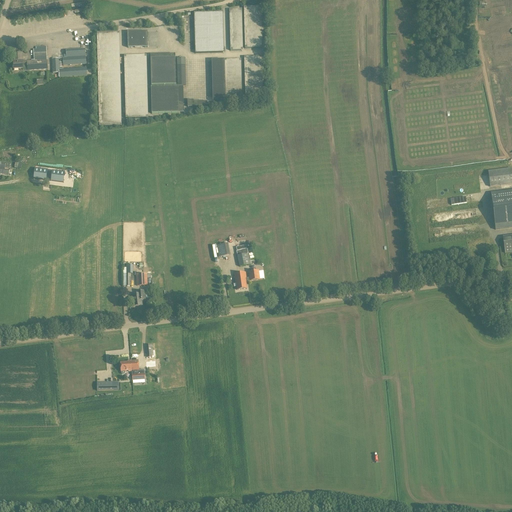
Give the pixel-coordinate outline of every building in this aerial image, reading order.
[(245,49),(261,48),(259,7),(243,7),(245,49)] [(230,51),(241,51),(240,9),(229,10),(230,51)] [(217,12),(194,13),(195,53),(218,53),(217,12)] [(98,126),(119,126),(117,31),(96,32),(98,126)] [(127,47),(147,47),(147,31),(127,31),(127,47)] [(48,70),(47,61),(46,47),(36,47),(36,49),(33,50),(34,61),(27,62),(27,61),(23,61),(22,53),(13,54),(13,61),(14,70),(23,69),(23,64),(27,64),(27,71),(48,70)] [(62,58),(63,66),(86,65),(85,49),(66,51),(67,58),(62,58)] [(125,118),(146,117),(145,55),(124,55),(125,118)] [(245,98),(261,97),(260,57),(244,57),(245,98)] [(151,85),(176,85),(175,58),(150,58),(151,85)] [(177,86),(185,86),(184,58),(177,58),(177,86)] [(87,76),(87,68),(59,70),(58,59),(52,59),(53,73),(59,73),(59,78),(87,76)] [(214,101),(240,101),(239,59),(213,60),(214,101)] [(151,113),(177,113),(177,86),(150,87),(151,113)] [(10,164),(1,163),(0,163),(0,169),(0,170),(0,174),(9,175),(9,171),(5,170),(5,168),(10,168),(10,164)] [(74,173),(74,176),(74,178),(74,179),(81,180),(81,176),(82,176),(82,167),(75,167),(75,173),(74,173)] [(490,187),(511,184),(511,168),(488,172),(490,187)] [(47,170),(35,169),(34,179),(46,180),(47,170)] [(52,171),(51,181),(63,182),(65,173),(52,171)] [(78,184),(71,183),(71,185),(70,189),(69,190),(68,190),(68,193),(70,193),(69,197),(76,198),(78,184)] [(496,230),(511,228),(511,190),(491,193),(496,230)] [(453,205),(468,203),(467,197),(452,199),(453,205)] [(219,257),(232,255),(230,243),(217,245),(219,257)] [(248,254),(247,250),(237,252),(237,256),(239,267),(251,265),(248,253),(248,254)] [(123,268),(123,286),(131,286),(131,281),(131,274),(126,274),(126,268),(124,268),(123,268)] [(247,280),(247,282),(260,280),(258,271),(249,272),(250,278),(246,278),(247,280)] [(247,280),(246,278),(246,273),(234,274),(235,283),(236,283),(237,290),(247,289),(246,282),(247,282),(247,280)] [(136,286),(147,286),(147,274),(136,274),(136,286)] [(133,307),(143,306),(142,300),(146,300),(145,291),(138,292),(138,295),(132,296),(133,307)] [(124,374),(125,373),(125,371),(129,371),(129,372),(132,372),(132,381),(145,380),(144,370),(138,371),(137,360),(130,361),(130,362),(120,363),(121,372),(121,374),(122,375),(124,374)] [(105,383),(97,383),(97,391),(105,391),(105,390),(111,390),(110,384),(106,384),(105,384),(105,383)]
